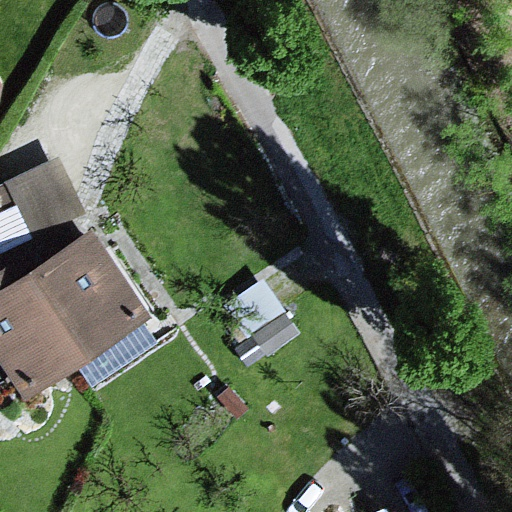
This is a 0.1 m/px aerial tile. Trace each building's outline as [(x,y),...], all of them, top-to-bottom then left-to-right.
[(0,265),(90,223),(59,159),(0,186),(0,265)] [(39,252),(0,277),(0,358),(29,401),(154,318),(97,233),(48,266),(39,252)] [(261,275),(222,302),(245,335),(249,333),(284,308),(261,275)] [(298,328),(284,308),(249,333),(264,353),(298,328)] [(264,353),(249,333),(245,335),(232,345),(246,365),(264,353)] [(228,384),(216,394),(235,416),(247,406),(228,384)]
